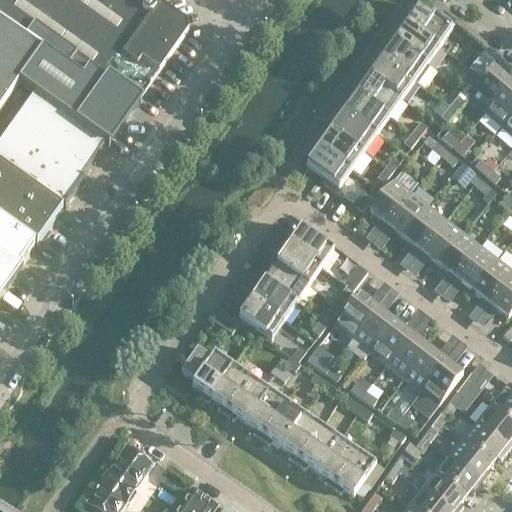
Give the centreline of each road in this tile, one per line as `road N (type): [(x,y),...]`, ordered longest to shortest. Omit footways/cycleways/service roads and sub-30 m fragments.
road 1 (residential): [(260,511),(127,419),(268,211),(282,205)]
road 2 (unclassified): [(0,354),(247,29)]
road 3 (residential): [(511,372),(306,213),(282,205)]
